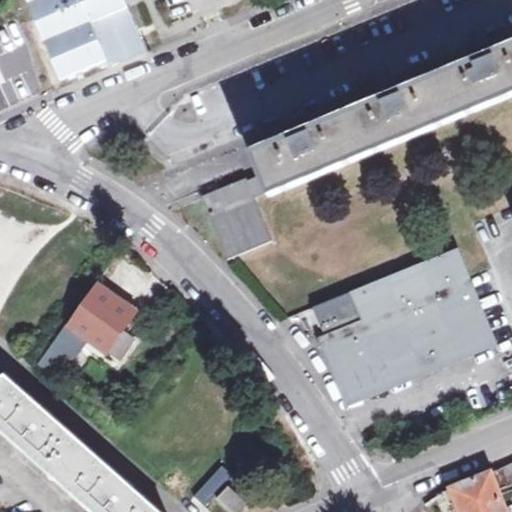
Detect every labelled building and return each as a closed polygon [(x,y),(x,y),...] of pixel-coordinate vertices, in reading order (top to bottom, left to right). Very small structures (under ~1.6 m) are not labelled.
[(28,0),(61,82),(105,65),(107,69),(148,52),(129,6),(117,11),(112,0),(28,0)] [(253,157),(269,196),(511,96),(511,48),(495,55),(492,48),(481,52),(473,55),(475,63),(403,94),(399,86),(390,90),(380,94),(384,102),(310,132),(307,123),(297,128),(287,132),(290,141),(253,157)] [(269,196),(261,176),(251,180),(250,179),(222,190),(205,198),(231,258),(273,240),(257,201),(269,196)] [(360,320),(315,339),(345,410),(492,348),(464,282),(452,254),(350,296),(360,320)] [(42,364),(59,376),(87,338),(108,353),(135,318),(98,291),(71,327),(70,326),(42,364)] [(360,320),(350,296),(310,311),(315,339),(360,320)] [(0,384),(0,428),(94,511),(155,511),(5,379),(0,384)] [(511,467),(456,491),(463,511),(507,511),(501,494),(511,489),(511,467)] [(242,511),(248,505),(230,489),(220,501),(231,511),(242,511)]
